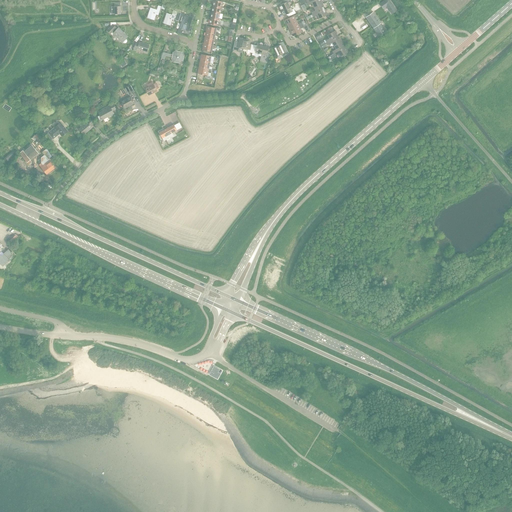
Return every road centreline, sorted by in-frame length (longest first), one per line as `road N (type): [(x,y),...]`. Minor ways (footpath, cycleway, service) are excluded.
road 1 (primary): [(233,313),(511,438)]
road 2 (primary): [(511,435),(238,301)]
road 3 (primary): [(228,296),(0,193)]
road 4 (primary): [(0,205),(223,309)]
road 5 (residential): [(56,194),(95,147),(181,97),(195,42)]
road 6 (secondary): [(273,222),(423,81)]
road 7 (unclassified): [(511,183),(423,81)]
